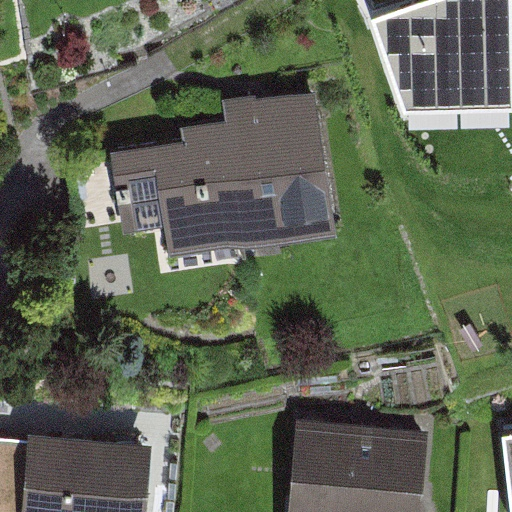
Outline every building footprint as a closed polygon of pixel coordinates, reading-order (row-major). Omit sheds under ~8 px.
[(511,0),(421,0),(367,17),(406,118),(511,112),(511,0)] [(165,238),(169,261),(347,237),(326,90),(228,104),(230,122),(188,128),(190,142),(111,152),(123,243),(165,238)] [(0,511),(148,511),(153,450),(0,439),(0,511)] [(291,442),(285,511),(425,511),(430,452),(291,442)] [(511,511),(511,450),(492,453),(498,511),(511,511)]
